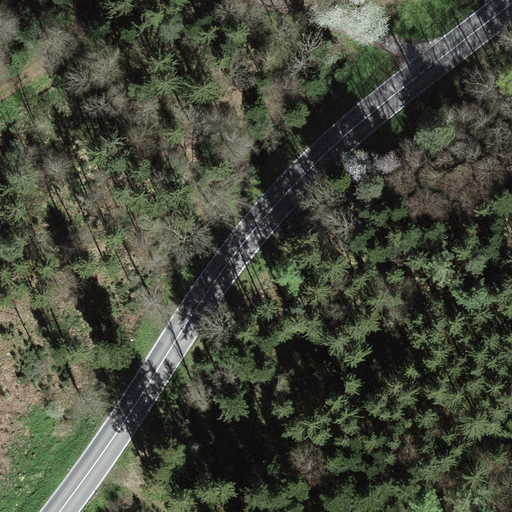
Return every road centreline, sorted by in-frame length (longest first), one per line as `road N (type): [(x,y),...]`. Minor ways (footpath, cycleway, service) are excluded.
road 1 (secondary): [(59,511),(271,209),(357,124),(511,2)]
road 2 (track): [(439,59),(270,0)]
road 3 (track): [(511,422),(392,511)]
